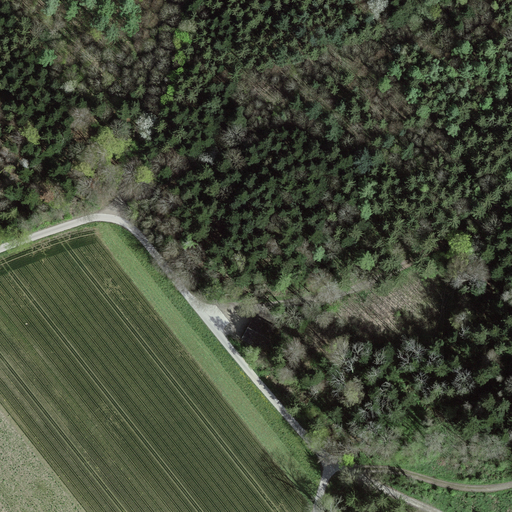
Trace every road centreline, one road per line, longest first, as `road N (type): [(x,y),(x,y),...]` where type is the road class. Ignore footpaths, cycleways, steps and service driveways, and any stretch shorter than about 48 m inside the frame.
road 1 (residential): [(316,511),(323,456),(134,228),(94,217),(0,249)]
road 2 (track): [(201,312),(334,299),(396,270),(511,193)]
road 3 (track): [(167,0),(113,218)]
road 4 (track): [(511,483),(463,487),(345,466)]
road 5 (track): [(327,464),(439,511)]
